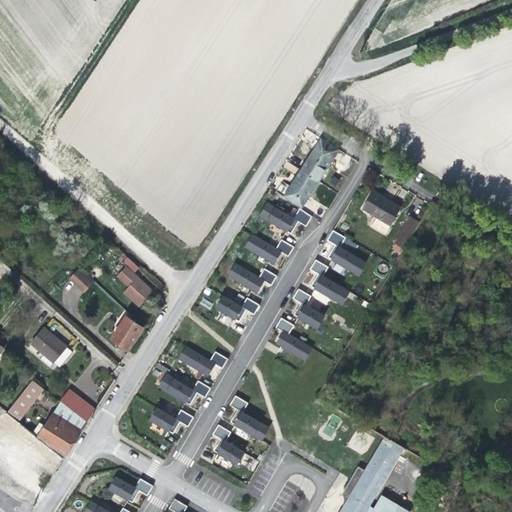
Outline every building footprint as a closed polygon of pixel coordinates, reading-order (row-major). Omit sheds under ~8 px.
[(307,169),(326,181),(347,149),(328,137),(320,148),(307,169)] [(285,161),(283,168),(296,173),(298,167),(285,161)] [(290,196),(309,209),(326,181),(307,169),(301,178),(290,196)] [(277,191),(284,194),(288,184),(281,181),(277,191)] [(393,234),(407,209),(380,192),(370,209),(383,217),(378,225),(393,234)] [(273,201),(266,214),(292,229),(294,226),(298,229),(304,220),(311,224),(317,214),(305,207),(299,216),(273,201)] [(416,216),(401,242),(410,247),(425,222),(416,216)] [(335,240),(343,245),(347,247),(353,237),(341,230),(335,240)] [(258,234),(251,245),(275,259),(276,257),(281,259),(286,250),(294,255),(300,245),(287,238),(281,247),(258,234)] [(347,247),(343,245),(337,253),(341,256),(347,247)] [(373,263),(347,247),(341,256),(340,259),(365,275),(373,263)] [(151,270),(134,254),(130,259),(134,263),(126,271),(137,283),(131,289),(147,304),(160,289),(148,277),(146,274),(151,270)] [(317,269),(325,274),(329,276),(335,267),(322,260),(317,269)] [(241,263),(234,275),(258,289),(259,286),(264,288),(269,280),(277,284),(283,275),(270,267),(264,276),(241,263)] [(87,265),(73,280),(89,295),(103,279),(87,265)] [(319,283),(323,285),(329,276),(325,274),(319,283)] [(323,285),(321,289),(348,305),(355,292),(329,276),(323,285)] [(299,298),(307,303),(312,306),(317,296),(305,289),(299,298)] [(229,295),(222,307),(241,318),(242,315),(247,318),(252,309),(260,313),(265,304),(253,296),(247,306),(229,295)] [(307,303),(301,312),(306,315),(312,306),(307,303)] [(149,327),(134,314),(137,310),(132,306),(125,315),(130,320),(127,325),(120,336),(119,339),(134,349),(149,327)] [(306,315),(304,317),(323,329),(330,317),(312,306),(306,315)] [(282,327),(290,332),(294,334),(300,325),(288,317),(282,327)] [(56,364),(60,360),(73,346),(52,327),(38,341),(52,353),(48,357),(56,364)] [(284,340),(289,343),(294,334),(290,332),(284,340)] [(0,358),(12,345),(5,338),(0,333),(0,358)] [(317,348),(294,334),(289,343),(287,346),(310,360),(317,348)] [(70,363),(80,352),(73,346),(60,360),(67,366),(70,363)] [(193,346),(186,358),(209,372),(211,369),(215,372),(220,363),(228,367),(234,358),(221,350),(216,360),(193,346)] [(173,374),(166,386),(192,401),(193,399),(198,401),(203,392),(211,397),(216,387),(204,380),(198,389),(173,374)] [(11,408),(24,419),(51,386),(38,376),(11,408)] [(120,381),(112,376),(109,380),(117,385),(120,381)] [(113,390),(117,385),(109,380),(106,384),(113,390)] [(235,404),(243,409),(247,412),(253,402),(241,395),(235,404)] [(87,430),(94,420),(88,416),(66,398),(58,411),(87,430)] [(93,403),(88,411),(88,416),(94,420),(101,409),(93,403)] [(163,407),(156,419),(175,430),(176,428),(181,430),(182,428),(186,421),(194,426),(200,416),(187,409),(181,418),(163,407)] [(9,426),(15,431),(25,419),(24,419),(11,408),(2,420),(9,426)] [(243,409),(237,418),(242,421),(247,412),(243,409)] [(83,436),(87,430),(58,411),(50,424),(44,420),(38,430),(40,432),(53,443),(69,457),(83,436)] [(242,421),(240,424),(266,439),(273,427),(247,412),(242,421)] [(22,437),(30,443),(40,432),(38,430),(25,419),(15,431),(22,437)] [(218,433),(225,438),(230,441),(236,431),(223,424),(218,433)] [(38,450),(44,455),(53,443),(40,432),(30,443),(38,450)] [(220,447),(224,450),(230,441),(225,438),(220,447)] [(389,439),(371,470),(366,468),(357,482),(352,492),(357,494),(346,511),(380,511),(376,509),(409,451),(389,439)] [(248,452),(230,441),(224,450),(223,452),(241,463),(248,452)] [(61,469),(69,457),(53,443),(44,455),(53,463),(61,469)] [(25,476),(24,475),(18,482),(22,486),(28,478),(25,476)] [(25,488),(31,481),(28,478),(22,486),(25,488)] [(119,480),(112,492),(131,502),(132,500),(137,502),(138,500),(142,493),(150,498),(156,488),(143,481),(137,490),(119,480)] [(6,498),(10,501),(16,493),(12,490),(6,498)] [(16,493),(10,501),(13,504),(20,496),(16,493)] [(173,507),(181,511),(186,511),(191,505),(178,498),(173,507)]
